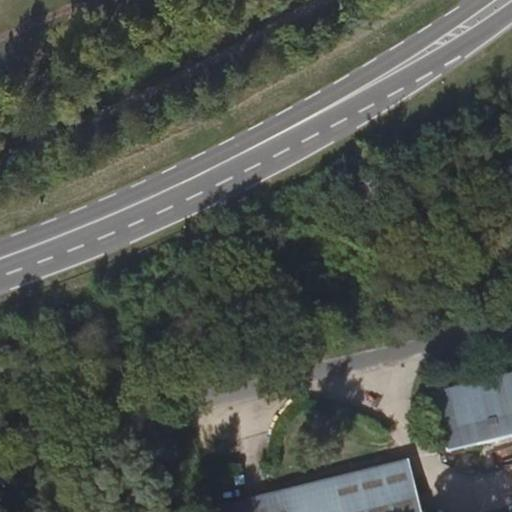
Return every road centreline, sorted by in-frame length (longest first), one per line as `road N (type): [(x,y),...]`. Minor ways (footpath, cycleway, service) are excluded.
road 1 (unclassified): [(0,474),(432,353)]
road 2 (track): [(0,161),(195,74),(318,0)]
road 3 (primary): [(268,140),(409,73),(511,11)]
road 4 (primary): [(480,0),(268,140)]
road 5 (primary): [(84,226),(268,140)]
